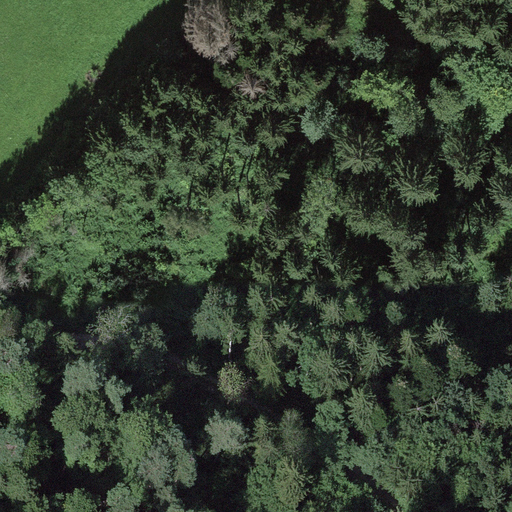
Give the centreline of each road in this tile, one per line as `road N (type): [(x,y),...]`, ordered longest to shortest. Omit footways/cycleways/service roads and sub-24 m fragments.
road 1 (track): [(400,511),(320,451),(144,354),(108,344),(17,342)]
road 2 (track): [(511,33),(369,0)]
